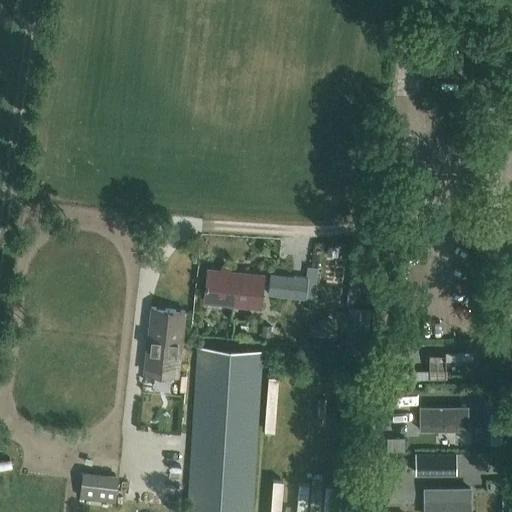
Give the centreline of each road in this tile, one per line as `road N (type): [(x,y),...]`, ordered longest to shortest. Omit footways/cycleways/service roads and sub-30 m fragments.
road 1 (unclassified): [(511,277),(497,143),(505,0)]
road 2 (track): [(25,0),(0,188)]
